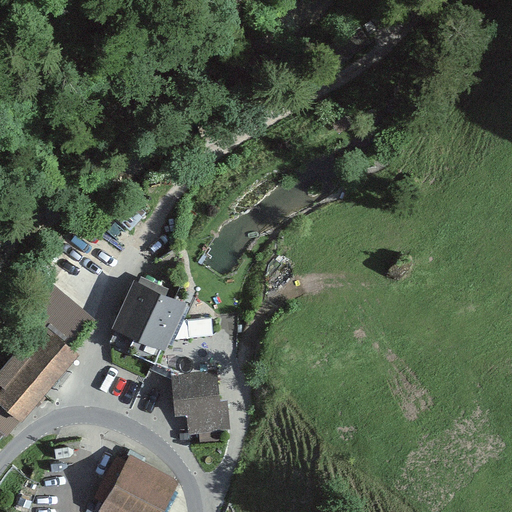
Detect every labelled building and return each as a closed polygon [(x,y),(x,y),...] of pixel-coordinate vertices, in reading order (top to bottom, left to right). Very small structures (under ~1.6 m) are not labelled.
[(366,104),(332,123),(339,135),(373,116),(366,104)] [(135,282),(114,329),(165,352),(187,305),(135,282)] [(89,325),(51,293),(32,315),(51,332),(70,348),(89,325)] [(0,388),(2,390),(0,392),(0,407),(20,424),(79,356),(70,348),(51,332),(40,345),(32,338),(0,375),(0,388)] [(216,370),(171,376),(176,419),(189,417),(191,433),(200,432),(201,445),(226,441),(225,430),(231,429),(227,401),(220,402),(216,370)] [(0,432),(7,439),(20,424),(0,407),(0,432)] [(163,511),(180,483),(132,456),(101,511),(163,511)]
